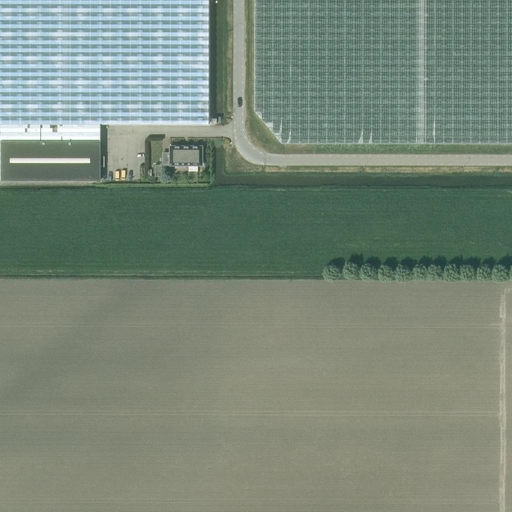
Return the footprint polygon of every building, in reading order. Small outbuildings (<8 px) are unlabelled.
[(0,0),(0,180),(0,140),(99,140),(99,124),(208,124),(207,0),(0,0)] [(511,143),(511,0),(253,0),(253,111),(281,144),(511,143)] [(99,140),(0,140),(0,180),(100,180),(100,140),(99,140)] [(169,147),(169,152),(161,152),(161,165),(166,165),(169,165),(175,165),(175,167),(184,168),(184,165),(201,165),(201,147),(201,146),(169,146),(169,147)] [(155,166),(154,169),(154,175),(155,176),(156,176),(159,176),(160,176),(161,175),(161,174),(161,173),(161,170),(162,170),(164,171),(165,171),(165,170),(166,169),(166,168),(166,165),(161,165),(160,165),(156,165),(155,165),(155,166)] [(332,224),(302,224),(302,264),(412,264),(413,222),(400,222),(400,224),(333,224),(333,222),(332,222),(332,224)]
